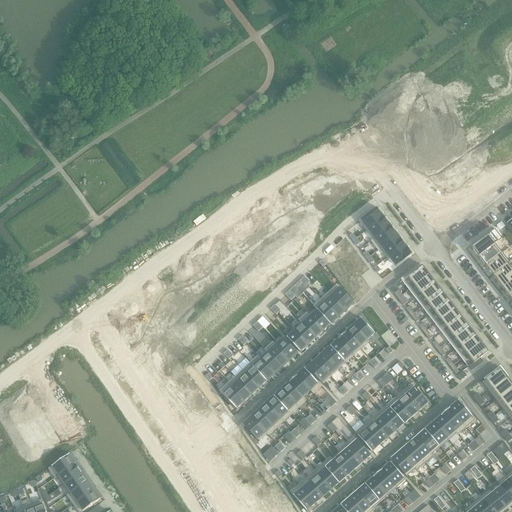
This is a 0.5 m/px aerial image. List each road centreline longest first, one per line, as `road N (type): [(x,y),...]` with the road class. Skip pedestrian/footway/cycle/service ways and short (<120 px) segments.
road 1 (residential): [(434,244),(189,455)]
road 2 (residential): [(320,511),(511,348)]
road 3 (residential): [(112,341),(189,455)]
road 4 (residential): [(511,348),(434,244)]
